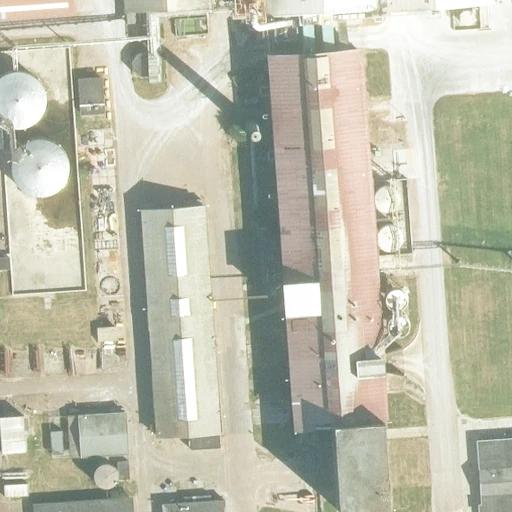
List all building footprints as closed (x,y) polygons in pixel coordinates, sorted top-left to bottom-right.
[(0,0),(0,16),(73,11),(72,0),(0,0)] [(206,0),(125,0),(127,23),(163,20),(162,6),(207,2),(206,0)] [(247,0),(248,15),(466,0),(247,0)] [(372,41),(273,47),(284,249),(277,250),(281,315),(293,314),(299,428),(346,425),(345,419),(395,416),(383,213),(402,211),(401,179),(380,180),(372,41)] [(156,50),(137,49),(135,67),(155,69),(156,50)] [(45,106),(46,100),(45,93),(43,87),(41,82),(37,78),(31,73),(25,70),(19,68),(13,67),(5,69),(0,70),(0,128),(2,130),(8,132),(15,132),(23,131),(27,129),(32,126),(37,121),(41,117),(43,112),(45,106)] [(79,80),(82,116),(104,114),(101,79),(79,80)] [(67,170),(68,164),(67,158),(65,153),(63,149),(59,144),(54,140),(49,137),(44,135),(38,135),(30,136),(26,138),(21,141),(18,144),(14,149),(12,153),(10,159),(10,164),(11,171),(13,176),(15,181),(19,185),(24,189),(29,191),(35,192),(41,193),(46,192),(50,190),(55,187),(59,184),(63,180),(65,175),(67,170)] [(189,435),(190,451),(221,449),(204,207),(141,211),(156,437),(189,435)] [(101,339),(120,339),(120,324),(101,324),(101,339)] [(75,346),(74,371),(95,371),(96,347),(75,346)] [(79,416),(82,458),(127,456),(125,414),(79,416)] [(348,421),(352,507),(400,504),(396,418),(348,421)] [(39,485),(35,420),(5,422),(10,487),(39,485)] [(511,511),(511,436),(504,437),(504,439),(477,441),(481,506),(478,506),(478,511),(511,511)] [(117,463),(118,481),(130,480),(129,462),(117,463)] [(35,506),(35,511),(130,511),(129,500),(35,506)] [(161,504),(161,511),(224,511),(224,500),(161,504)]
